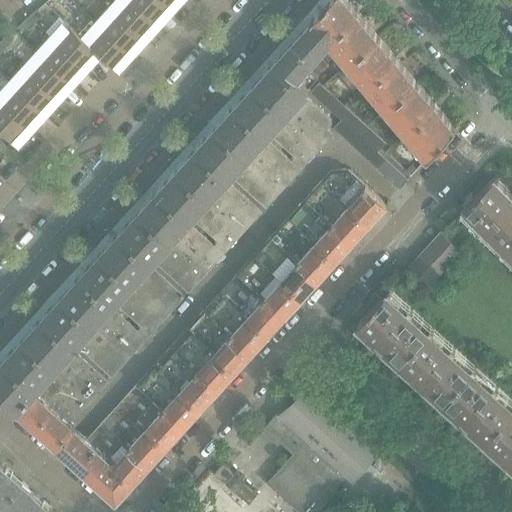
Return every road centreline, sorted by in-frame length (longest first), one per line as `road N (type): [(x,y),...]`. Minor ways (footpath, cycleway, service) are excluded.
road 1 (secondary): [(0,292),(265,0)]
road 2 (residential): [(492,120),(303,328)]
road 3 (residential): [(303,328),(509,511)]
road 4 (residential): [(303,328),(136,511)]
road 5 (residential): [(0,200),(109,87)]
road 6 (residential): [(405,0),(478,86),(492,120)]
road 7 (residential): [(86,511),(0,428)]
